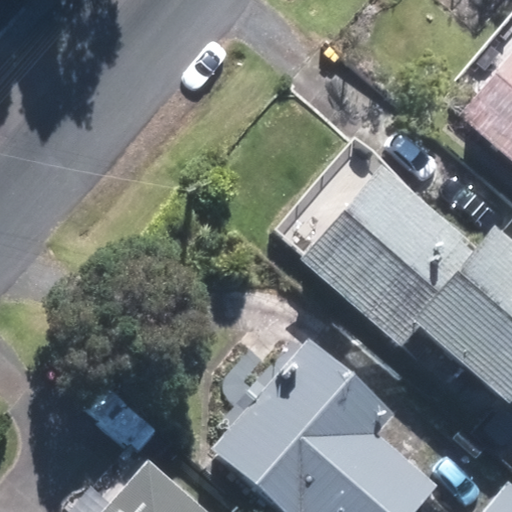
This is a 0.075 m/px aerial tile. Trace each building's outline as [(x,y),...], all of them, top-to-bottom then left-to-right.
[(425,122),(511,194),(511,59),(492,43),(425,122)] [(381,337),(465,409),(511,355),(511,294),(445,236),(434,249),(348,174),(267,267),(367,353),(381,337)] [(387,511),(406,491),(344,437),(358,419),(274,347),(182,453),(249,511),(387,511)] [(155,511),(108,468),(67,511),(155,511)] [(468,511),(511,511),(511,507),(491,488),(468,511)]
